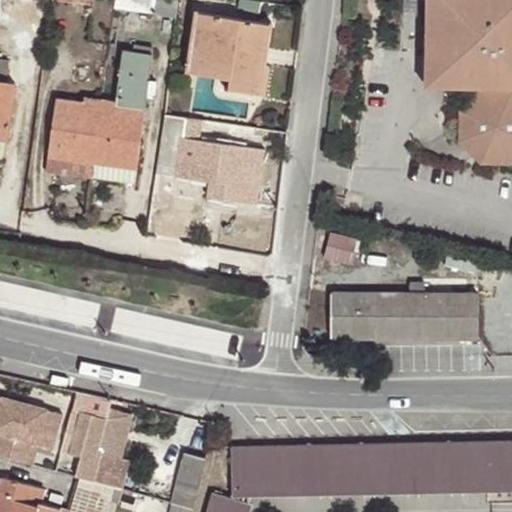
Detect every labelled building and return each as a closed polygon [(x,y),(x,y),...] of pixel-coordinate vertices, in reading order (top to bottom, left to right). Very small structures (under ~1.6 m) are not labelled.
[(116,0),(116,3),(178,12),(179,0),(116,0)] [(258,11),(260,0),(240,0),(240,8),(258,11)] [(511,0),(432,0),(432,48),(449,48),(467,66),(467,83),(482,84),(463,110),(461,136),(483,159),(511,158),(511,0)] [(198,8),(191,59),(217,62),(219,52),(234,54),(231,74),(230,85),(253,89),(257,56),(265,58),(271,19),(198,8)] [(134,44),(133,51),(151,53),(152,46),(134,44)] [(449,48),(432,48),(432,83),(467,83),(467,66),(449,48)] [(94,161),(92,174),(134,180),(146,92),(148,79),(151,53),(133,51),(125,50),(117,101),(102,99),(94,161)] [(217,62),(191,59),(190,67),(231,74),(234,54),(219,52),(217,62)] [(268,58),(265,58),(257,56),(253,89),(264,91),(268,58)] [(10,59),(0,57),(0,134),(6,135),(15,81),(6,79),(10,59)] [(148,79),(146,92),(153,93),(155,80),(148,79)] [(76,158),(94,161),(102,99),(88,97),(88,101),(58,97),(49,154),(76,158)] [(199,139),(202,117),(164,112),(156,171),(208,177),(207,193),(258,201),(264,146),(199,139)] [(74,173),(76,158),(49,154),(47,168),(74,173)] [(330,228),(324,254),(352,261),(358,235),(330,228)] [(411,290),(333,290),(333,334),(478,335),(478,289),(425,290),(424,279),(411,280),(411,290)] [(54,377),(52,387),(69,391),(72,381),(54,377)] [(1,398),(0,401),(0,456),(33,466),(38,446),(42,433),(56,436),(62,414),(1,398)] [(110,408),(107,418),(98,449),(123,456),(135,415),(110,408)] [(80,413),(71,410),(61,448),(82,454),(75,477),(80,478),(122,490),(131,458),(123,456),(98,449),(107,418),(80,410),(80,413)] [(52,449),(56,436),(42,433),(38,446),(52,449)] [(343,443),(232,446),(233,496),(335,494),(410,493),(511,491),(511,440),(447,441),(343,443)] [(172,503),(193,509),(205,458),(185,453),(172,503)] [(119,503),(122,490),(80,478),(70,510),(42,503),(46,489),(2,478),(0,485),(0,511),(107,511),(110,501),(119,503)] [(249,511),(252,505),(212,493),(206,511),(249,511)] [(141,506),(144,496),(137,494),(135,504),(141,506)] [(192,511),(193,509),(172,503),(169,511),(192,511)]
